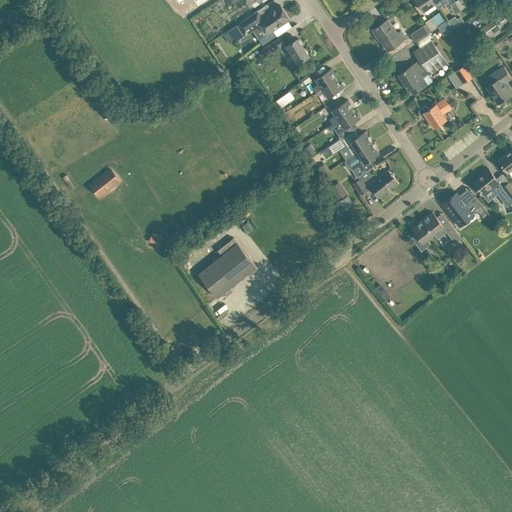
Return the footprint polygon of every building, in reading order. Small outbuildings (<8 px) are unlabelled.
[(435,3),(432,0),(416,0),(423,10),(435,3)] [(456,0),(455,1),(461,10),(468,5),(463,0),(456,0)] [(449,5),(455,14),(461,10),(455,1),(449,5)] [(244,35),(253,29),(259,39),(267,34),(290,19),(281,5),(270,11),(270,10),(261,16),(258,10),(245,19),(237,24),(244,35)] [(464,21),(459,13),(446,21),(451,28),(464,21)] [(482,26),(489,36),(508,23),(501,13),(482,26)] [(425,21),(431,30),(437,26),(431,17),(425,21)] [(376,26),(376,27),(374,29),(388,50),(406,38),(401,31),(397,33),(388,19),(378,26),(378,25),(376,26)] [(410,33),(415,41),(428,32),(423,25),(410,33)] [(262,50),(265,55),(286,42),(282,36),(262,50)] [(287,45),(298,62),(292,66),(295,71),(304,65),(301,61),(309,55),(298,38),(287,45)] [(410,88),(414,93),(427,84),(423,79),(448,63),(435,45),(417,57),(424,69),(419,72),(413,64),(399,74),(409,89),(410,88)] [(456,71),(464,83),(472,77),(464,65),(456,71)] [(511,77),(503,65),(488,75),(492,81),(487,85),(499,102),(511,93),(511,91),(508,85),(507,86),(504,82),(511,77)] [(313,88),(316,91),(336,78),(333,73),(334,72),(331,68),(315,78),(319,84),(313,88)] [(316,91),(319,96),(324,92),(328,97),(344,87),(341,82),(340,83),(336,78),(316,91)] [(451,107),(445,98),(430,108),(428,106),(425,105),(423,107),(421,108),(419,110),(419,112),(420,115),(421,116),(423,118),(425,119),(428,118),(434,127),(446,119),(442,113),(451,107)] [(330,119),(333,123),(353,110),(349,104),(351,103),(348,99),(332,110),(335,115),(330,119)] [(353,110),(333,123),(335,127),(341,123),(344,129),(361,118),(358,114),(356,115),(353,110)] [(474,118),(477,123),(482,119),(478,114),(474,118)] [(346,145),(352,155),(372,142),(365,131),(351,140),(347,134),(341,138),(329,147),(333,154),(346,145)] [(372,142),(352,155),(344,161),(350,169),(351,168),(357,177),(365,173),(364,171),(369,168),(365,162),(379,153),(372,142)] [(511,169),(511,149),(498,160),(508,173),(511,169)] [(90,184),(100,197),(121,180),(111,168),(90,184)] [(479,177),(473,182),(479,190),(482,194),(483,195),(483,194),(488,200),(497,193),(505,203),(507,206),(510,203),(511,201),(511,197),(503,187),(499,182),(497,178),(495,176),(488,168),(482,173),(483,174),(479,177)] [(370,184),(380,197),(387,191),(387,190),(390,188),(398,182),(388,170),(370,184)] [(354,183),(361,194),(368,189),(361,178),(354,183)] [(330,187),(339,201),(348,194),(339,181),(330,187)] [(511,186),(509,182),(503,187),(511,197),(511,186)] [(451,195),(442,203),(460,226),(475,214),(473,210),(481,204),(476,197),(467,204),(459,194),(454,198),(451,195)] [(424,219),(423,220),(432,231),(434,234),(437,238),(443,233),(446,231),(447,231),(455,242),(462,237),(453,226),(449,220),(443,224),(437,217),(433,211),(432,212),(429,215),(426,214),(424,216),(424,219)] [(423,220),(412,228),(423,241),(417,245),(422,251),(431,243),(428,238),(434,234),(432,231),(423,220)] [(495,223),(491,226),(498,236),(503,232),(495,223)] [(157,244),(160,237),(150,233),(148,240),(157,244)] [(259,269),(234,237),(218,250),(222,254),(198,272),(217,297),(249,272),(251,275),(259,269)] [(382,296),(387,292),(381,284),(376,288),(382,296)]
